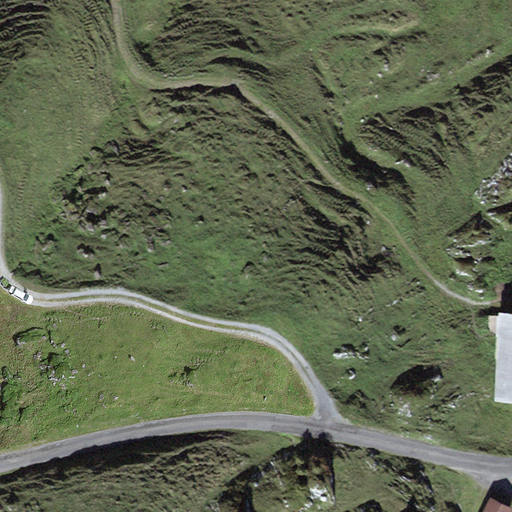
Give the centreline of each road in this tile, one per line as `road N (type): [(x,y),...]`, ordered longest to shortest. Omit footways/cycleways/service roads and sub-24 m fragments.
road 1 (tertiary): [(0,463),(148,428),(236,420),(511,466)]
road 2 (track): [(331,430),(311,380),(276,339),(127,297),(30,298),(0,271)]
